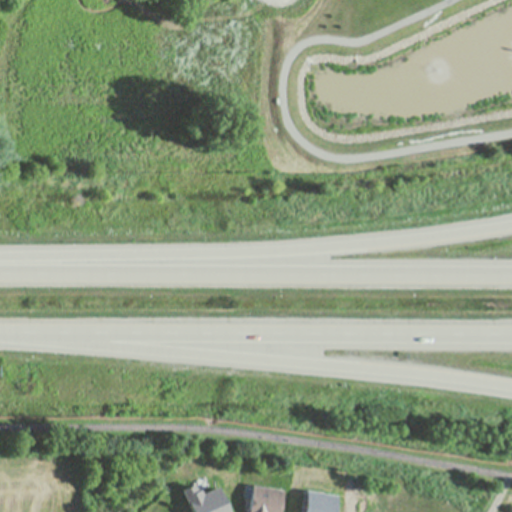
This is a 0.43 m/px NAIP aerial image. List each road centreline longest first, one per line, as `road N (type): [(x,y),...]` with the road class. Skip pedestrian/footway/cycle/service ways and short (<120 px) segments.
road 1 (motorway): [(511,223),(276,250),(0,254)]
road 2 (motorway): [(2,332),(511,385)]
road 3 (motorway): [(511,273),(0,271)]
road 4 (motorway): [(2,332),(511,334)]
